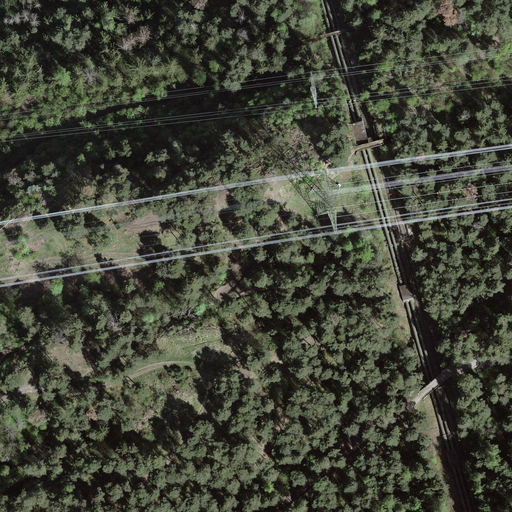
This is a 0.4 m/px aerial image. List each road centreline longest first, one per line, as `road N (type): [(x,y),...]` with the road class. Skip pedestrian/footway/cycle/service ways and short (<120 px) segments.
road 1 (track): [(0,399),(17,389),(79,394),(181,361),(262,375),(300,338),(358,318)]
road 2 (track): [(267,511),(422,398)]
